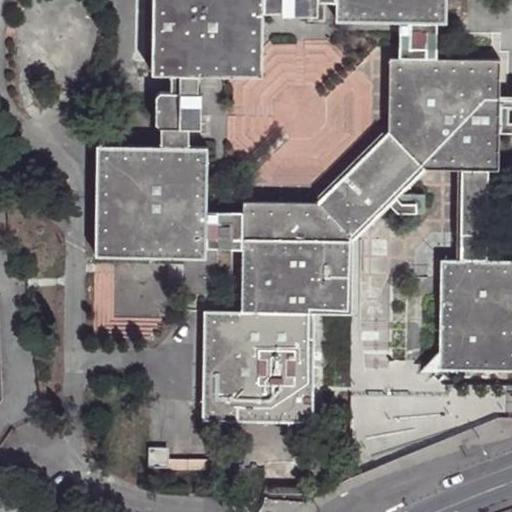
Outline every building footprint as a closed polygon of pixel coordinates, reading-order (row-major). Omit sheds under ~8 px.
[(263,12),(263,0),(153,0),(153,74),(172,74),(199,75),(263,76),(263,12)] [(263,0),(263,12),(284,12),(284,15),(319,15),(320,1),(328,2),(336,2),(335,0),(263,0)] [(335,0),(336,2),(335,21),(400,24),(438,24),(446,22),(445,0),(335,0)] [(400,31),(400,58),(437,59),(438,30),(438,24),(400,24),(400,31)] [(425,169),(462,170),(488,171),(498,171),(499,135),(500,97),(500,60),(437,59),(400,58),(390,57),(389,131),(344,177),(318,204),(243,203),(244,211),(243,226),(243,248),(241,312),(205,311),(202,421),(314,423),(315,313),(352,314),(353,241),(373,221),(390,205),(398,212),(424,213),(425,195),(402,195),(402,204),(396,198),(425,169)] [(199,75),(172,74),(171,86),(171,93),(160,92),(157,96),(157,123),(161,128),(161,146),(188,147),(189,128),(202,128),(202,93),(197,93),(198,87),(199,75)] [(511,96),(500,97),(499,135),(511,134),(511,96)] [(208,148),(188,147),(161,146),(98,145),(96,254),(206,256),(207,247),(208,210),(208,148)] [(461,186),(460,260),(487,260),(488,187),(488,171),(462,170),(461,186)] [(225,247),(243,248),(243,226),(244,211),(208,210),(207,247),(225,247)] [(511,260),(487,260),(460,260),(448,260),(441,259),(439,354),(439,370),(511,371),(511,260)] [(171,460),(171,453),(166,449),(151,448),(151,468),(171,468),(171,460)] [(210,470),(210,462),(171,460),(171,468),(210,470)]
